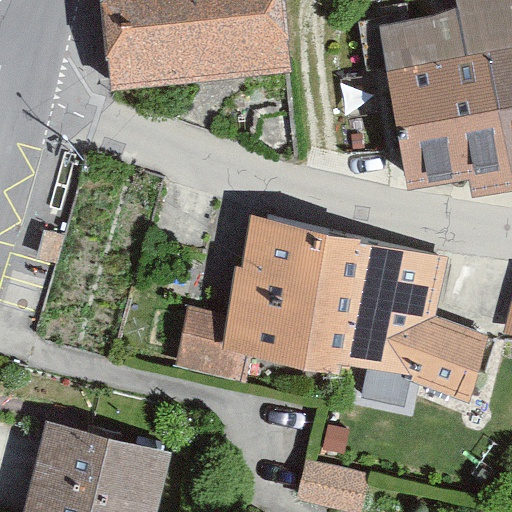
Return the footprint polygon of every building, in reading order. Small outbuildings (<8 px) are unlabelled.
[(271,0),(87,0),(89,46),(102,82),(278,63),(271,0)] [(511,0),(444,0),(444,1),(365,14),(392,183),(454,170),(460,187),(511,177),(511,0)] [(439,252),(240,211),(217,313),(210,341),(242,348),(391,376),(466,402),(490,335),(430,311),(439,252)] [(210,341),(217,313),(182,302),(168,366),(239,381),(242,348),(210,341)] [(144,511),(161,448),(35,416),(8,511),(144,511)] [(301,498),(364,506),(369,465),(306,457),(301,498)]
